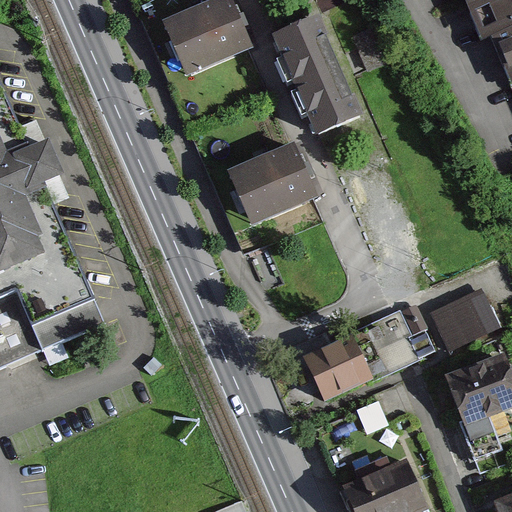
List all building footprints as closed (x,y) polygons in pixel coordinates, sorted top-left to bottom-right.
[(225,0),(160,29),(184,85),(252,55),(227,0),(225,0)] [(511,0),(452,0),(471,46),(484,41),(502,85),(511,80),(511,0)] [(279,46),(300,93),(339,76),(318,29),(279,46)] [(300,93),(320,140),(359,123),(339,76),(300,93)] [(0,99),(0,372),(99,331),(38,189),(56,181),(33,126),(15,134),(0,99)] [(227,178),(251,233),(319,204),(295,149),(227,178)] [(433,314),(452,353),(505,328),(486,289),(433,314)] [(353,360),(366,355),(357,335),(344,341),(353,360)] [(337,338),(287,364),(309,408),(360,382),(337,338)] [(511,376),(505,359),(445,383),(465,434),(511,415),(511,376)] [(428,511),(407,465),(341,494),(348,511),(428,511)] [(511,511),(511,502),(498,508),(499,511),(511,511)]
